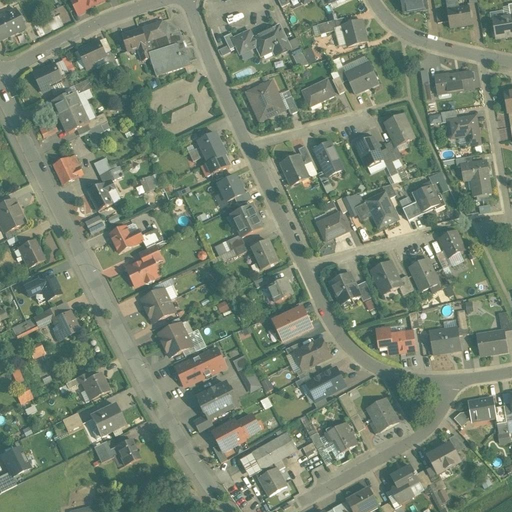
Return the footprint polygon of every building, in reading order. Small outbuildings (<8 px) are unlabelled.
[(100,8),(96,0),(73,0),(81,17),(100,8)] [(96,0),(100,8),(113,2),(112,0),(96,0)] [(291,3),(289,0),(279,0),(285,11),(293,7),(291,3)] [(326,0),(330,9),(350,0),(326,0)] [(402,0),(405,15),(432,11),(430,0),(402,0)] [(479,0),(469,0),(471,8),(472,13),(481,12),(479,0)] [(511,7),(511,9),(511,20),(494,24),(497,43),(511,39),(511,7)] [(471,8),(449,11),(452,33),(474,30),(472,13),(471,8)] [(0,46),(27,33),(17,12),(0,19),(0,46)] [(322,35),(343,29),(351,27),(349,20),(320,28),(322,35)] [(168,23),(145,31),(150,47),(184,36),(182,30),(168,23)] [(351,27),(343,29),(349,49),(370,43),(364,23),(351,27)] [(260,50),(265,61),(276,55),(279,60),(297,52),(293,43),(285,25),(255,39),(260,50)] [(145,31),(125,37),(130,54),(140,51),(150,47),(145,31)] [(243,57),(260,50),(252,33),(236,41),(243,57)] [(153,61),(159,79),(194,68),(184,36),(150,47),(154,60),(153,61)] [(233,36),(226,40),(231,52),(239,48),(233,36)] [(304,53),(298,41),(293,43),(297,52),(299,55),(304,53)] [(103,42),(79,53),(88,72),(112,61),(103,42)] [(150,47),(140,51),(145,63),(153,61),(154,60),(150,47)] [(128,54),(122,56),(125,66),(131,64),(128,54)] [(372,63),(347,74),(351,83),(359,98),(383,87),(372,63)] [(59,67),(35,77),(43,96),(67,86),(59,67)] [(342,78),(345,86),(351,83),(347,74),(344,68),(338,71),(342,78)] [(430,72),(422,73),(425,88),(432,87),(430,72)] [(475,72),(438,77),(441,97),(478,92),(475,72)] [(345,86),(342,78),(335,81),(342,96),(349,93),(345,86)] [(339,99),(330,82),(304,95),(313,112),(339,99)] [(81,97),(94,91),(90,83),(77,89),(81,97)] [(285,103),(276,83),(249,95),(262,124),(289,112),(285,103)] [(79,95),(56,106),(63,121),(86,110),(79,95)] [(295,98),(285,103),(289,112),(293,121),(303,116),(295,98)] [(86,110),(63,121),(70,137),(94,126),(86,110)] [(459,121),(458,113),(444,115),(445,124),(450,123),(459,121)] [(408,116),(387,125),(396,142),(399,150),(420,140),(408,116)] [(110,125),(106,117),(94,123),(97,131),(110,125)] [(459,121),(450,123),(453,141),(470,139),(471,148),(484,146),(481,119),(459,121)] [(207,159),(211,167),(230,158),(232,157),(222,135),(201,145),(203,150),(192,155),(196,164),(207,159)] [(332,142),(313,151),(327,180),(345,171),(332,142)] [(375,142),(358,150),(367,171),(384,163),(375,142)] [(403,160),(399,150),(396,142),(387,146),(394,163),(403,160)] [(86,178),(76,157),(56,166),(66,187),(86,178)] [(235,168),(230,158),(210,167),(215,178),(235,168)] [(302,158),(282,167),(292,189),(312,180),(302,158)] [(109,160),(97,165),(102,177),(114,172),(109,160)] [(490,163),(464,167),(466,186),(474,185),(476,200),(495,197),(490,163)] [(126,177),(122,169),(109,175),(112,183),(126,177)] [(318,175),(327,195),(334,192),(324,172),(318,175)] [(243,195),(234,175),(215,184),(224,204),(243,195)] [(116,183),(90,195),(99,213),(115,205),(110,194),(119,189),(116,183)] [(434,187),(415,196),(419,205),(406,211),(411,223),(425,217),(425,218),(444,209),(434,187)] [(392,201),(398,198),(394,188),(385,192),(386,195),(368,203),(369,206),(358,211),(364,223),(375,218),(382,233),(402,223),(392,201)] [(18,200),(0,208),(0,218),(8,236),(30,226),(18,200)] [(339,204),(344,215),(345,217),(350,215),(344,201),(339,204)] [(234,218),(245,241),(269,230),(258,207),(234,218)] [(345,217),(344,215),(319,226),(328,245),(352,234),(345,217)] [(131,228),(112,236),(121,256),(148,243),(143,231),(134,235),(131,228)] [(442,242),(447,253),(437,258),(443,271),(454,266),(452,262),(467,255),(458,235),(442,242)] [(246,246),(243,238),(228,245),(232,253),(246,246)] [(46,261),(36,241),(18,250),(29,270),(46,261)] [(273,242),(253,252),(263,274),(284,265),(273,242)] [(159,246),(142,254),(146,262),(128,271),(138,292),(167,278),(160,265),(166,262),(159,246)] [(445,271),(438,274),(432,261),(412,270),(422,292),(442,283),(446,291),(453,288),(445,271)] [(416,292),(410,277),(404,280),(397,262),(374,272),(384,297),(402,289),(405,297),(416,292)] [(368,283),(359,287),(353,275),(334,284),(345,307),(364,297),(366,302),(375,299),(368,283)] [(56,278),(39,286),(48,303),(64,295),(56,278)] [(172,280),(163,284),(166,290),(175,285),(172,280)] [(293,280),(271,290),(279,307),(300,297),(293,280)] [(164,291),(142,301),(146,310),(147,313),(170,302),(164,291)] [(170,302),(147,313),(149,317),(149,316),(154,325),(175,314),(170,302)] [(54,321),(61,317),(57,309),(34,320),(40,332),(56,324),(54,321)] [(303,310),(286,317),(296,338),(313,330),(310,324),(313,323),(309,314),(306,316),(303,310)] [(61,317),(54,321),(56,324),(61,334),(55,336),(59,344),(84,332),(74,311),(61,317)] [(458,314),(461,330),(462,337),(470,336),(466,313),(458,314)] [(511,321),(509,314),(500,316),(503,331),(511,328),(511,321)] [(286,317),(274,323),(284,344),(296,338),(286,317)] [(181,325),(160,335),(159,335),(163,344),(164,347),(187,337),(181,325)] [(395,329),(380,331),(382,351),(393,349),(394,358),(420,355),(417,331),(395,334),(395,329)] [(461,330),(433,333),(436,358),(464,355),(462,337),(461,330)] [(507,332),(478,338),(481,359),(511,353),(507,332)] [(187,337),(164,347),(166,351),(167,350),(171,359),(192,348),(187,337)] [(325,340),(303,350),(301,346),(288,352),(290,357),(296,355),(301,365),(330,351),(325,340)] [(217,350),(203,357),(212,376),(226,369),(217,350)] [(330,351),(301,365),(305,374),(299,377),(302,383),(316,377),(313,371),(334,361),(330,351)] [(212,376),(203,357),(190,363),(199,382),(212,376)] [(199,382),(190,363),(176,369),(185,388),(189,386),(199,382)] [(302,383),(298,385),(301,391),(304,389),(307,398),(315,394),(345,380),(339,369),(318,380),(316,377),(302,383)] [(253,370),(241,376),(251,396),(263,390),(253,370)] [(83,385),(92,382),(90,376),(77,382),(80,387),(83,385)] [(113,394),(105,376),(92,382),(83,385),(91,403),(113,394)] [(345,380),(315,394),(319,402),(316,404),(319,411),(329,406),(326,399),(349,389),(345,380)] [(215,428),(213,423),(243,408),(232,386),(200,402),(208,418),(197,423),(202,434),(215,428)] [(496,400),(470,403),(472,414),(473,425),(498,422),(496,400)] [(391,401),(370,411),(382,436),(403,426),(391,401)] [(119,407),(93,419),(104,440),(129,428),(119,407)] [(462,416),(456,421),(464,429),(470,424),(473,425),(472,414),(462,416)] [(84,428),(79,417),(64,424),(69,435),(84,428)] [(241,423),(215,436),(226,457),(253,444),(251,440),(266,433),(259,418),(243,426),(241,423)] [(360,418),(353,422),(360,435),(367,432),(360,418)] [(319,436),(313,440),(320,453),(327,450),(331,448),(338,460),(362,448),(350,425),(326,437),(326,438),(321,440),(319,436)] [(290,436),(257,454),(266,471),(299,454),(290,436)] [(136,441),(119,450),(128,469),(145,461),(136,441)] [(115,460),(108,445),(96,450),(103,465),(115,460)] [(434,468),(426,472),(439,496),(449,490),(442,478),(467,465),(457,446),(430,460),(434,468)] [(292,488),(279,465),(259,476),(272,500),(282,494),(292,488)] [(394,482),(399,492),(390,497),(398,511),(397,511),(405,511),(404,509),(420,500),(415,490),(424,485),(417,470),(394,482)] [(373,492),(350,503),(354,511),(378,511),(381,510),(373,492)] [(354,511),(350,503),(334,511),(354,511)]
